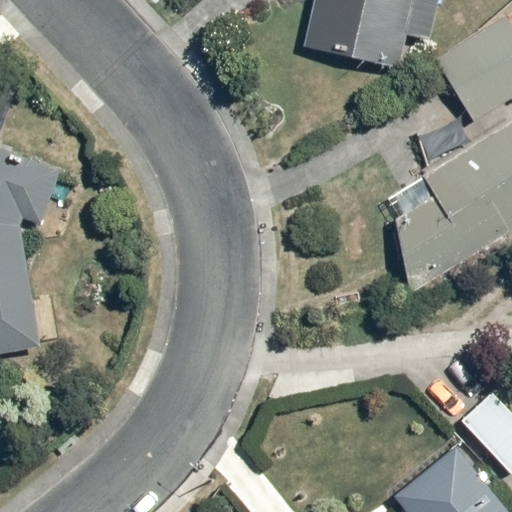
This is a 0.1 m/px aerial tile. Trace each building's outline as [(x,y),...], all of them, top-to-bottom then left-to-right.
[(319,0),(309,49),(405,69),(410,41),(434,45),(444,0),(319,0)] [(511,99),(511,16),(440,60),(477,121),(511,99)] [(511,126),(389,197),(406,297),(511,236),(511,126)] [(68,170),(0,148),(0,356),(46,349),(25,222),(49,229),(68,170)] [(511,475),(511,404),(496,387),(458,421),(510,477),(511,475)] [(511,511),(460,447),(399,497),(410,511),(511,511)]
